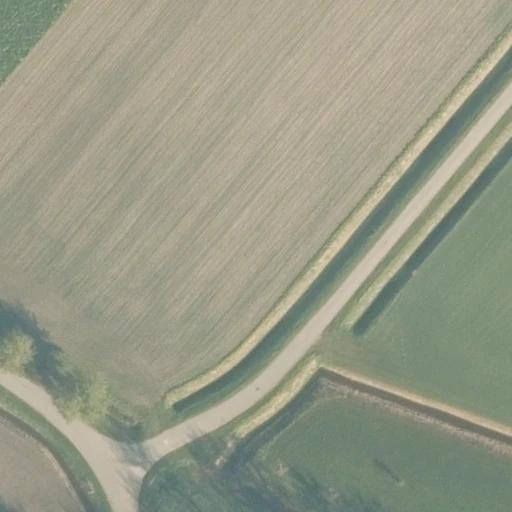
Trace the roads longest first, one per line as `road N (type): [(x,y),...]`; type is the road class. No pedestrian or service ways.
road 1 (unclassified): [(511,92),(253,391),(109,467)]
road 2 (tertiary): [(109,467),(57,412),(0,371)]
